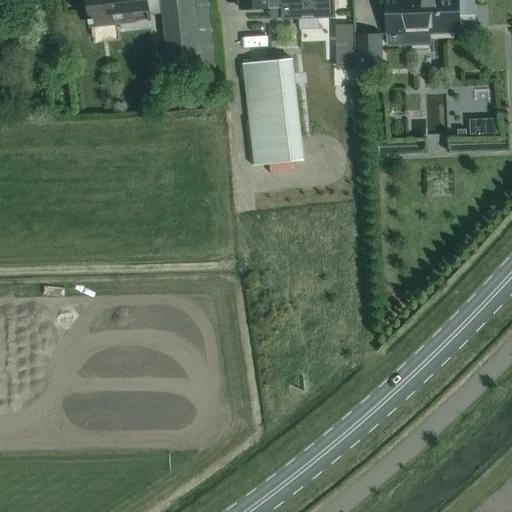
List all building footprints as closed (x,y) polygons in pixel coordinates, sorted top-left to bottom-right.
[(149,19),(147,0),(87,0),(91,26),(149,19)] [(199,53),(195,17),(193,0),(168,0),(161,1),(167,57),(199,53)] [(240,0),(241,9),(267,8),(289,7),(288,0),(240,0)] [(460,15),(463,15),(475,15),(474,0),(384,0),(385,13),(386,37),(387,37),(387,47),(432,45),(431,36),(461,35),(460,15)] [(357,71),(381,69),(379,35),(355,36),(357,71)] [(242,65),(246,102),(236,103),(238,120),(248,118),(253,166),(304,160),(293,59),(242,65)] [(497,118),(470,119),(470,135),(498,135),(497,118)]
